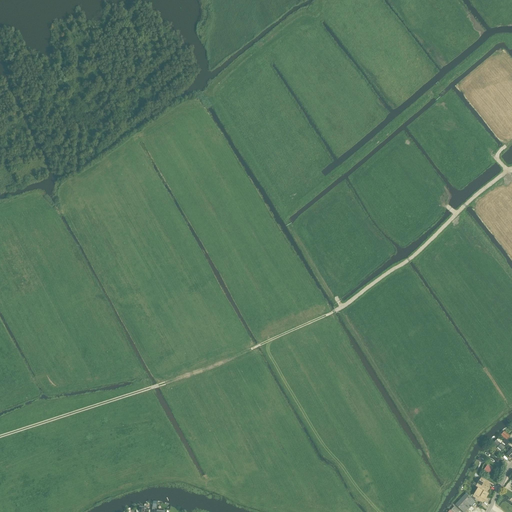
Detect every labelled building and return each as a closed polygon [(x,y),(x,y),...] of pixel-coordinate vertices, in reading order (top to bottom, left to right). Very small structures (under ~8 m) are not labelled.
[(507,440),(510,437),(504,431),(501,434),(507,440)] [(502,442),(499,438),(496,441),(494,443),(498,447),(501,451),(505,447),(509,443),(505,439),(502,442)] [(486,493),(489,488),(486,485),(487,483),(480,479),(475,487),(478,488),(486,493)] [(486,493),(478,488),(473,496),(479,500),(481,497),(485,500),(488,494),(486,493)] [(462,511),(464,511),(471,505),(475,502),(466,493),(455,505),(462,511)]
